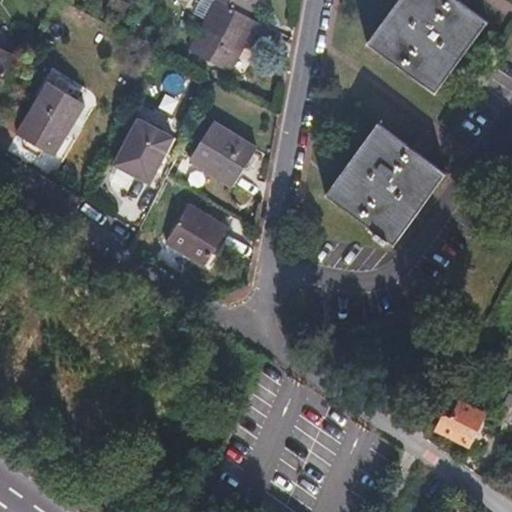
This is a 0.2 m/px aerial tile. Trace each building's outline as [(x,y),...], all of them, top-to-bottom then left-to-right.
[(256,0),(213,0),(217,2),(246,18),(256,0)] [(397,0),(366,42),(434,95),(485,25),(452,0),(397,0)] [(246,18),(217,2),(188,51),(225,72),(254,23),(246,18)] [(0,84),(13,57),(0,51),(0,84)] [(85,92),(56,74),(50,85),(79,102),(85,92)] [(35,103),(16,136),(53,157),(71,124),(83,104),(79,102),(50,85),(47,82),(35,103)] [(167,138),(132,123),(112,169),(132,179),(145,185),(167,138)] [(251,148),(209,123),(186,160),(228,185),(251,148)] [(444,175),(376,125),(324,194),(375,232),(371,237),(383,246),(387,241),(392,245),(444,175)] [(225,231),(187,207),(164,245),(197,265),(203,269),(225,231)] [(449,420),(440,416),(433,430),(460,444),(477,412),(458,402),(449,420)]
